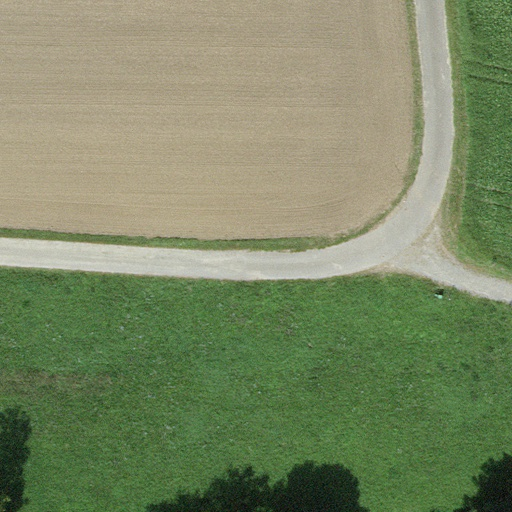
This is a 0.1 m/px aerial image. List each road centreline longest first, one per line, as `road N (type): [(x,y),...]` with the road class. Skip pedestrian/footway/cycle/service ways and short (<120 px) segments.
road 1 (track): [(0,255),(263,266),(336,263),(382,251)]
road 2 (track): [(382,251),(416,216),(434,175),(440,80),(433,0)]
